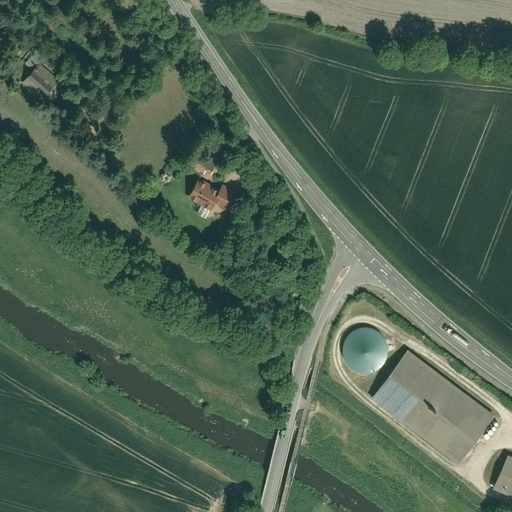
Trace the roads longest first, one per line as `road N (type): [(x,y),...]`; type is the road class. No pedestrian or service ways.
road 1 (tertiary): [(362,249),(266,138),(173,0)]
road 2 (tertiary): [(264,511),(309,334),(362,249)]
road 3 (tertiary): [(475,352),(362,249)]
